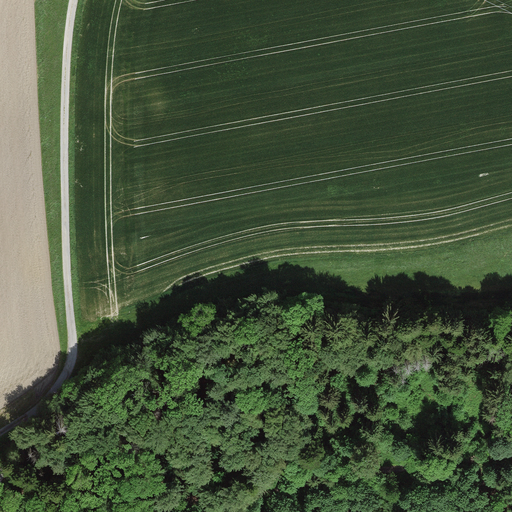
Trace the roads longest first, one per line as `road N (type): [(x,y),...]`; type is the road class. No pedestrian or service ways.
road 1 (unclassified): [(73,0),(64,104),(71,360),(0,470)]
road 2 (track): [(511,455),(136,511)]
